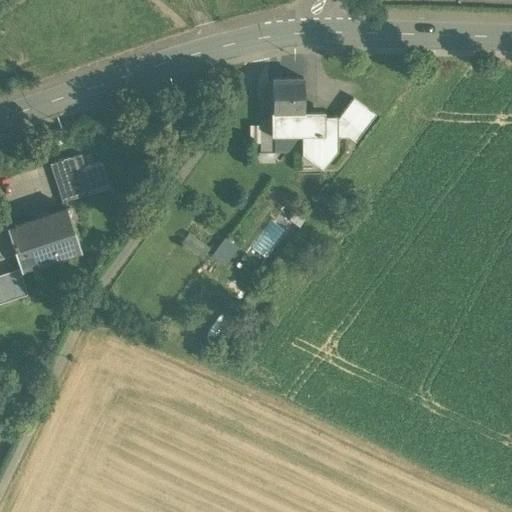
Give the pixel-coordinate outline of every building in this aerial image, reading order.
[(303,111),(303,78),(272,79),(272,111),(303,111)] [(353,98),(337,119),(337,138),(349,138),(355,142),(375,115),(353,98)] [(272,111),(270,112),(270,119),(271,136),(273,136),(297,136),(302,136),(324,135),(324,117),(324,111),(322,111),(303,111),(272,111)] [(337,119),(337,117),(324,117),(324,135),(302,136),(302,153),(320,153),(330,161),(337,152),(337,138),(337,119)] [(270,119),(260,120),(260,126),(260,143),(260,152),(274,152),(273,136),(271,136),(270,119)] [(260,143),(260,126),(249,126),(249,143),(260,143)] [(297,138),(297,136),(273,136),(274,152),(287,152),(297,138)] [(77,169),(54,176),(62,202),(86,194),(77,169)] [(65,209),(9,227),(8,226),(7,226),(8,227),(21,270),(23,269),(20,262),(54,251),(56,257),(79,249),(66,207),(65,208),(65,209)] [(266,258),(288,231),(273,219),(252,246),(266,258)] [(8,227),(0,229),(0,334),(40,321),(23,269),(21,270),(8,227)] [(183,245),(204,256),(209,245),(188,234),(183,245)] [(224,236),(211,254),(224,264),(238,246),(224,236)]
